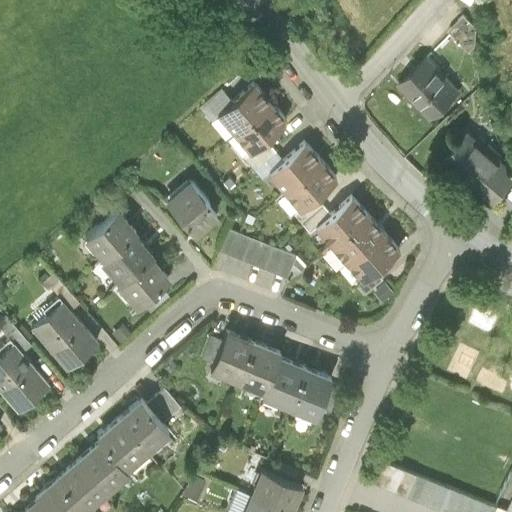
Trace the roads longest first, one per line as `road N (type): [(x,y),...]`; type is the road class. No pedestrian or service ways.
road 1 (residential): [(0,474),(216,294),(388,361)]
road 2 (tertiary): [(459,236),(390,174),(257,0)]
road 3 (residential): [(324,511),(388,361)]
road 4 (residential): [(388,361),(459,236)]
